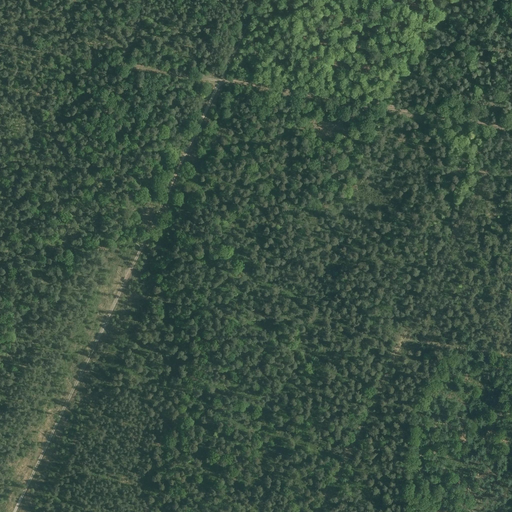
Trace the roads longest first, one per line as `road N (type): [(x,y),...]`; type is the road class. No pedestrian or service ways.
road 1 (track): [(511,125),(0,42)]
road 2 (track): [(15,511),(220,77)]
road 3 (track): [(511,356),(400,343),(317,511)]
road 4 (track): [(400,343),(507,124)]
